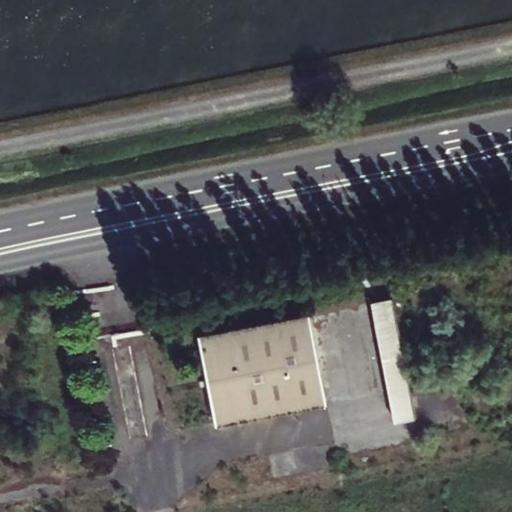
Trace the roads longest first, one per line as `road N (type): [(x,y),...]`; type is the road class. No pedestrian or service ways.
road 1 (unclassified): [(511,120),(0,226)]
road 2 (unclassified): [(0,264),(511,160)]
